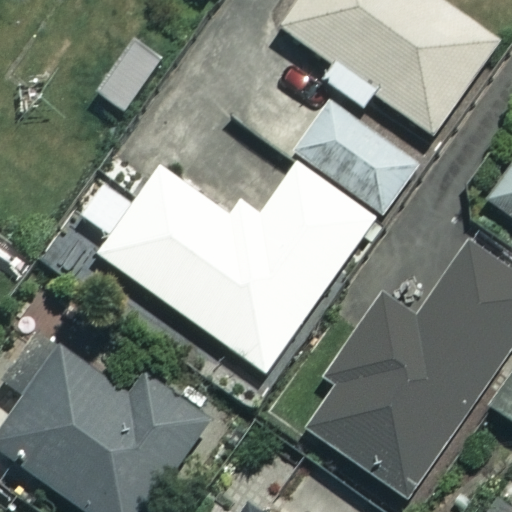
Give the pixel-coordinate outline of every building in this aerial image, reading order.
[(300,0),(278,33),(326,66),(316,81),(362,112),(372,98),(429,137),(493,43),(429,0),(300,0)] [(416,166),(325,104),(290,154),(381,216),(416,166)] [(511,168),(486,204),(511,222),(511,168)] [(237,201),(224,219),(157,171),(130,210),(98,187),(77,217),(107,238),(95,257),(263,375),(369,224),(293,170),(260,217),(237,201)] [(511,344),(511,279),(464,246),(418,311),(395,295),(301,430),(403,501),(511,344)] [(124,396),(56,348),(0,428),(0,455),(80,511),(141,511),(204,423),(138,376),(124,396)] [(511,377),(488,410),(511,428),(511,377)]
